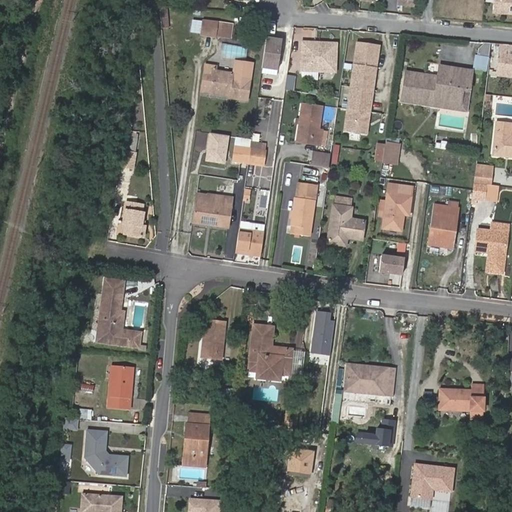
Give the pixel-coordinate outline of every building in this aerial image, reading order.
[(511,13),(511,0),(493,0),(493,13),(511,13)] [(216,37),(218,21),(204,19),(201,35),(216,37)] [(200,34),(201,21),(192,20),(191,33),(200,34)] [(224,22),(218,21),(216,37),(222,38),(224,22)] [(281,41),(266,38),(261,68),(277,70),(281,41)] [(320,42),(302,40),(300,69),(317,71),(320,42)] [(337,43),(320,42),(317,71),(334,73),(337,43)] [(381,45),(356,42),(344,132),(369,135),(381,45)] [(221,57),(247,60),(248,46),(222,44),(221,57)] [(511,45),(501,44),(500,54),(511,55),(511,45)] [(511,55),(500,54),(498,72),(511,73),(511,55)] [(202,91),(211,93),(212,90),(229,93),(229,95),(229,98),(247,100),(252,63),(239,62),(236,79),(232,79),(233,74),(213,71),(214,66),(206,65),(202,91)] [(438,102),(443,67),(439,66),(438,77),(437,79),(434,79),(434,76),(406,72),(401,101),(430,106),(431,100),(438,102)] [(472,70),(443,67),(438,102),(460,105),(462,88),(469,90),(472,70)] [(288,74),(285,89),(294,91),(297,76),(288,74)] [(438,102),(438,107),(466,110),(469,90),(462,88),(460,105),(438,102)] [(320,145),(322,131),(319,130),(322,108),(304,105),(298,142),(320,145)] [(511,122),(498,121),(494,155),(511,156),(511,137),(511,124),(511,122)] [(230,135),(209,132),(205,162),(226,165),(230,135)] [(265,144),(237,139),(234,161),(262,166),(265,144)] [(386,142),(383,162),(397,165),(400,144),(386,142)] [(334,145),(331,163),(336,164),(340,146),(334,145)] [(138,154),(125,152),(122,167),(135,169),(138,154)] [(316,153),(315,165),(330,168),(331,155),(316,153)] [(491,174),(475,172),(474,183),(490,185),(491,174)] [(298,183),(291,225),(297,226),(296,234),(309,237),(317,186),(298,183)] [(490,185),(474,183),(471,204),(475,205),(475,201),(484,202),(484,200),(497,202),(499,186),(490,185)] [(390,184),(387,202),(385,217),(383,228),(402,231),(404,215),(408,215),(411,196),(408,196),(410,187),(390,184)] [(197,194),(192,222),(228,227),(231,206),(205,202),(206,196),(197,194)] [(232,200),(206,196),(205,202),(231,206),(232,200)] [(335,196),(333,206),(352,208),(353,199),(335,196)] [(448,207),(458,209),(460,202),(449,201),(448,207)] [(143,236),(145,228),(142,227),(142,223),(144,214),(142,213),(143,206),(128,204),(124,224),(127,225),(125,234),(141,237),(143,236)] [(429,245),(447,247),(449,230),(455,231),(458,209),(448,207),(436,205),(429,245)] [(328,243),(337,244),(338,236),(348,238),(362,240),(364,222),(350,219),(352,208),(333,206),(328,243)] [(478,229),(475,252),(493,254),(490,272),(503,274),(509,224),(491,222),(490,231),(478,229)] [(235,252),(261,256),(264,234),(238,230),(235,252)] [(449,230),(447,247),(452,248),(455,231),(449,230)] [(338,236),(337,244),(346,246),(348,238),(338,236)] [(396,257),(404,259),(406,244),(398,243),(396,257)] [(402,275),(404,259),(396,257),(381,255),(379,272),(402,275)] [(122,332),(125,312),(121,312),(125,282),(106,279),(97,342),(138,348),(140,335),(122,332)] [(330,357),(335,315),(318,313),(312,354),(330,357)] [(201,357),(221,359),(225,322),(205,320),(201,357)] [(257,369),(256,373),(258,377),(264,377),(268,375),(279,376),(280,372),(290,373),(292,351),(278,350),(278,354),(270,353),(271,349),(272,334),(268,333),(268,329),(253,327),(249,368),(257,369)] [(346,363),(344,392),(392,396),(395,368),(346,363)] [(108,408),(129,409),(132,368),(112,366),(108,408)] [(256,373),(255,381),(278,383),(279,376),(268,375),(264,377),(258,377),(256,373)] [(440,390),(440,411),(470,412),(469,420),(482,420),(483,385),(473,385),(473,391),(440,390)] [(76,419),(89,419),(89,408),(76,408),(76,419)] [(297,430),(298,410),(287,409),(285,429),(297,430)] [(188,458),(207,460),(210,415),(190,414),(189,424),(187,424),(185,435),(190,435),(188,458)] [(64,418),(63,430),(78,431),(79,419),(64,418)] [(127,475),(128,455),(109,453),(103,446),(107,443),(108,430),(88,428),(85,455),(99,472),(127,475)] [(206,467),(207,460),(188,458),(190,435),(185,435),(183,465),(206,467)] [(71,479),(72,444),(60,444),(59,479),(71,479)] [(315,450),(290,447),(287,472),(312,474),(315,450)] [(447,491),(450,469),(412,464),(408,497),(428,499),(429,489),(447,491)] [(88,489),(83,489),(81,510),(101,511),(102,505),(87,503),(88,489)] [(121,511),(123,493),(88,489),(87,503),(102,505),(101,511),(100,511),(121,511)] [(219,511),(221,501),(192,499),(190,511),(219,511)]
